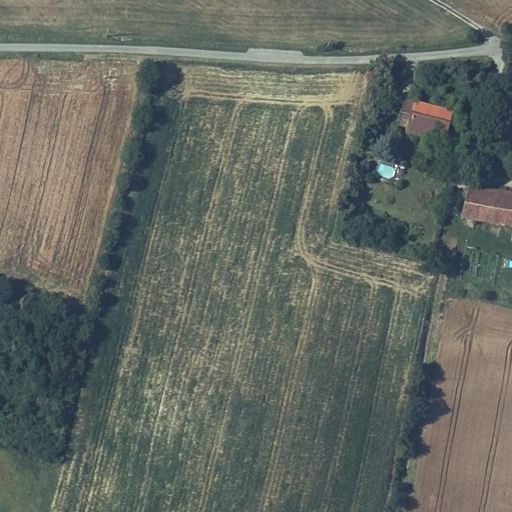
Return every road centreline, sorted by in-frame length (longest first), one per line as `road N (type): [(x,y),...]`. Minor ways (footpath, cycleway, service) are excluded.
road 1 (unclassified): [(511,43),(322,60),(0,47)]
road 2 (track): [(396,511),(442,264),(499,45)]
